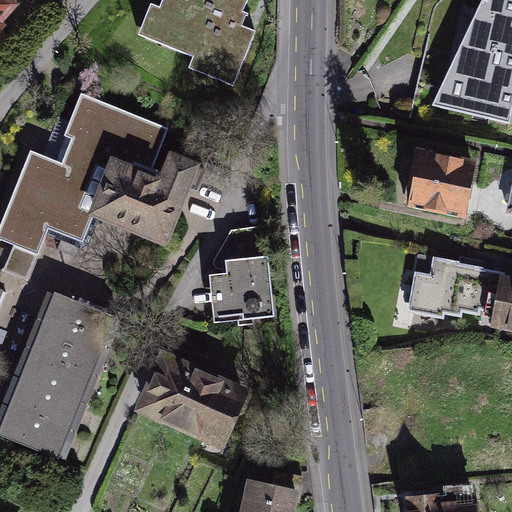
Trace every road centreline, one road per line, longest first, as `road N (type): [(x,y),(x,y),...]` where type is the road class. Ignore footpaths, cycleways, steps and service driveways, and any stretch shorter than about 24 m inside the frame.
road 1 (residential): [(310,79),(275,100),(121,417),(84,511)]
road 2 (residential): [(350,511),(315,243),(310,79)]
road 3 (residential): [(96,0),(0,106)]
